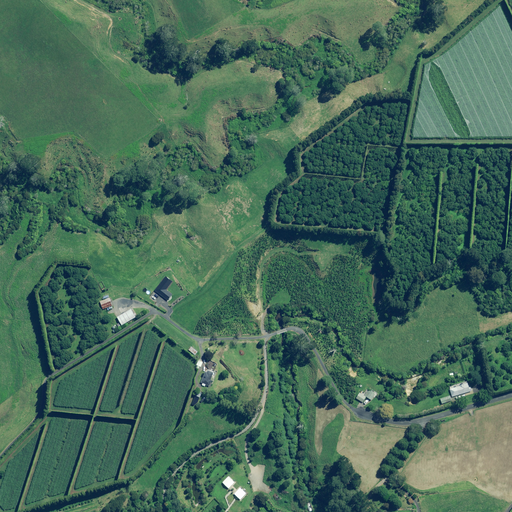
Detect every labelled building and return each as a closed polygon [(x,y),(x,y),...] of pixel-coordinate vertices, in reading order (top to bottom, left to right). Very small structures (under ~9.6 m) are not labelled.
[(103,309),(112,305),(109,298),(110,298),(109,294),(106,294),(107,295),(105,296),(106,299),(100,301),(103,309)] [(198,352),(191,346),(188,350),(195,355),(198,352)] [(213,373),(208,370),(207,373),(205,372),(201,382),(203,383),(202,385),(205,386),(206,384),(209,386),(212,380),(210,380),(213,373)] [(454,385),(450,387),(451,388),(450,389),(452,396),(472,391),(471,387),(469,387),(468,383),(460,385),(460,386),(455,388),(454,385)] [(370,392),(367,389),(365,391),(366,392),(364,395),(360,392),(356,398),(363,402),(366,397),(372,400),(377,393),(372,390),(370,392)]
